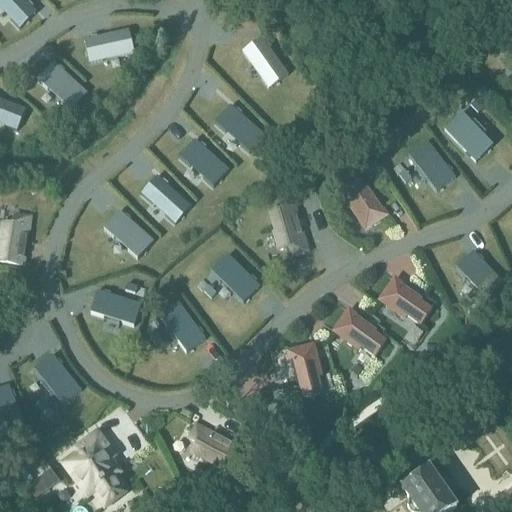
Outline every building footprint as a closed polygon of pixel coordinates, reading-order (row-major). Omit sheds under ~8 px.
[(37,13),(23,0),(0,0),(0,6),(12,19),(11,21),(19,30),(37,13)] [(129,32),(84,42),(89,65),(103,62),(103,60),(120,56),(120,58),(134,56),(129,32)] [(262,39),(242,53),(268,90),(288,76),(262,39)] [(86,94),(53,65),(37,83),(47,91),(48,89),(62,102),(61,103),(70,112),(86,94)] [(25,110),(0,100),(0,123),(5,125),(4,128),(16,132),(25,110)] [(478,115),(483,111),(475,102),(470,106),(478,115)] [(230,107),(215,125),(249,155),(265,137),(230,107)] [(475,165),(493,148),(461,115),(443,131),(475,165)] [(345,139),(350,133),(341,125),(336,131),(345,139)] [(195,141),(179,159),(213,189),(229,171),(195,141)] [(436,194),(455,179),(427,143),(408,158),(436,194)] [(405,185),(411,181),(405,173),(399,177),(405,185)] [(157,177),(140,195),(175,226),(191,208),(157,177)] [(348,206),(365,232),(387,217),(368,189),(364,191),(357,180),(342,190),(352,204),(348,206)] [(293,205),(267,212),(273,232),(272,232),(278,252),(287,249),(289,256),(306,251),(293,205)] [(119,213),(103,231),(137,261),(153,243),(119,213)] [(0,260),(0,264),(23,267),(30,220),(14,218),(13,227),(9,226),(3,225),(0,243),(3,243),(0,260)] [(488,303),(505,287),(473,253),(456,270),(488,303)] [(243,306),(260,289),(228,256),(210,274),(243,306)] [(395,282),(380,303),(408,323),(410,320),(420,327),(431,313),(417,303),(420,300),(395,282)] [(127,289),(126,293),(143,299),(146,291),(135,288),(128,285),(127,289)] [(211,288),(205,293),(212,301),(218,295),(211,288)] [(134,329),(141,306),(97,292),(90,315),(134,329)] [(469,310),(474,305),(466,297),(460,302),(469,310)] [(186,355),(205,341),(178,305),(159,320),(186,355)] [(349,313),(334,334),(362,354),(364,351),(375,359),(385,344),(371,334),(374,331),(349,313)] [(152,336),(149,337),(154,344),(155,346),(162,342),(156,333),(152,336)] [(304,399),(321,395),(317,379),(321,378),(313,348),(288,354),(297,388),(301,387),(304,399)] [(501,370),(511,362),(511,348),(494,360),(501,370)] [(53,357),(34,372),(54,397),(62,407),(81,392),(53,357)] [(9,387),(0,390),(0,429),(3,438),(26,429),(9,387)] [(42,413),(48,409),(41,400),(35,405),(42,413)] [(273,436),(285,433),(281,417),(269,420),(273,436)] [(208,462),(209,460),(228,470),(239,449),(196,427),(189,441),(197,445),(192,454),(208,462)] [(104,510),(127,493),(115,478),(125,470),(97,432),(73,449),(76,453),(61,463),(87,498),(93,494),(104,510)] [(258,456),(262,448),(254,443),(250,452),(258,456)] [(427,511),(449,511),(464,502),(435,462),(406,483),(427,511)] [(349,493),(364,484),(352,466),(338,475),(349,493)] [(335,511),(329,503),(316,511),(335,511)]
